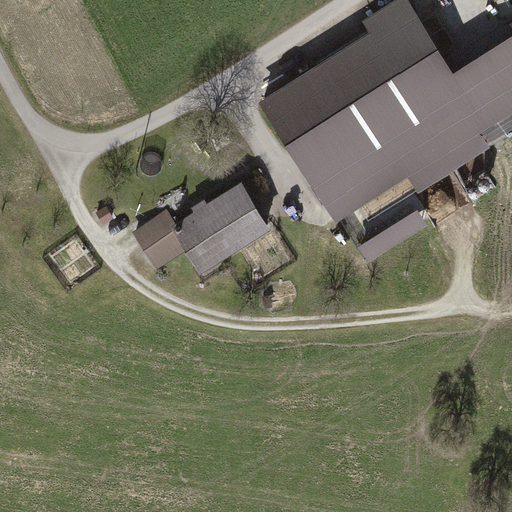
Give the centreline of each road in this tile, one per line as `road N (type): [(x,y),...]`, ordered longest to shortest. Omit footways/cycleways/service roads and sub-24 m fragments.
road 1 (track): [(0,71),(93,233),(144,286),(187,315),(250,323),(511,311)]
road 2 (unknown): [(236,76),(283,179),(302,189),(355,188),(412,154),(448,108),(456,64),(434,0)]
road 3 (track): [(50,152),(109,146),(197,101),(354,0)]
